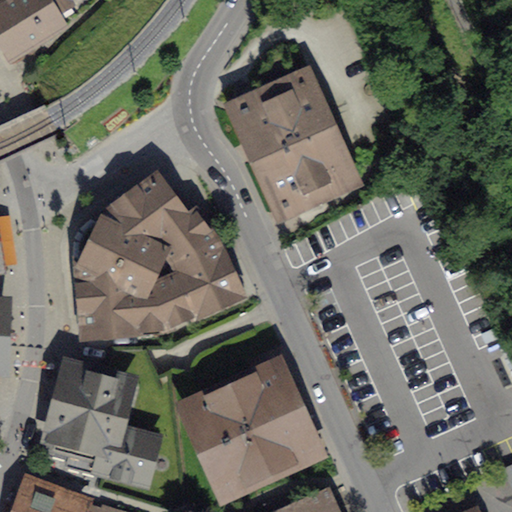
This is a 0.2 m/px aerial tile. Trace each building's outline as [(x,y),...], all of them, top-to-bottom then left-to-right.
[(16,0),(0,10),(0,32),(13,53),(84,10),(94,0),(16,0)] [(285,49),(262,59),(265,64),(248,107),(240,111),(284,208),(347,180),(304,82),(301,83),(285,49)] [(108,217),(135,270),(204,231),(192,214),(184,220),(155,181),(108,217)] [(86,333),(164,327),(135,270),(108,217),(85,236),(82,241),(81,263),(86,333)] [(212,241),(204,231),(135,270),(164,327),(236,294),(212,241)] [(72,371),(51,451),(102,464),(100,471),(144,482),(155,438),(112,427),(123,385),(72,371)] [(274,373),(201,406),(205,441),(227,488),(309,450),(274,373)] [(28,511),(65,511),(70,501),(37,488),(28,511)] [(336,511),(327,492),(282,511),(336,511)] [(99,511),(70,501),(65,511),(99,511)]
